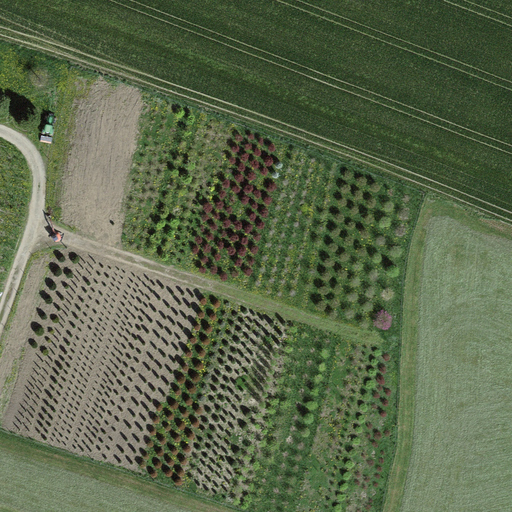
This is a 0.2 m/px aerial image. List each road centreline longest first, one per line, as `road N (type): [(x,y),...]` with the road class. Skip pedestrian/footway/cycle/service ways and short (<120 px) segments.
road 1 (track): [(35,236),(369,343)]
road 2 (track): [(0,140),(25,149),(42,168),(44,204),(0,330)]
